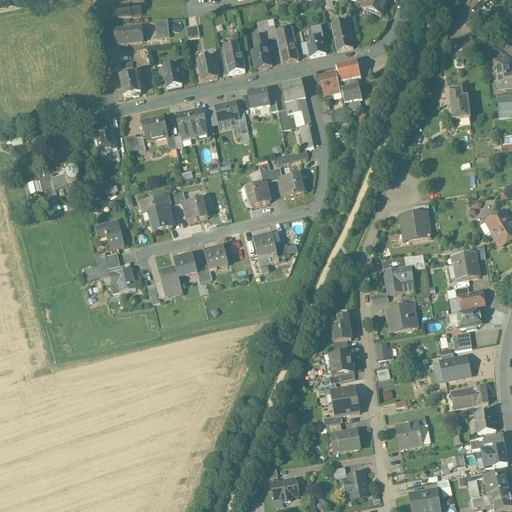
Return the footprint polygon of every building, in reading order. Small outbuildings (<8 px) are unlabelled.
[(388,0),(368,0),(365,11),(381,18),(388,0)] [(480,2),(472,11),(476,15),(480,12),(485,7),(480,2)] [(116,6),(112,7),(113,21),(131,19),(141,18),(139,4),(116,6)] [(491,9),(483,17),(487,21),(496,13),(491,9)] [(476,15),(473,18),(476,22),(483,15),(480,12),(476,15)] [(496,13),(488,22),(496,30),(505,21),(496,13)] [(511,24),(507,20),(499,29),(506,35),(511,28),(511,24)] [(168,21),(155,23),(157,41),(170,39),(168,21)] [(274,21),(268,23),(269,29),(272,40),(272,41),(277,39),(276,33),(274,21)] [(347,25),(338,27),(340,33),(336,34),(337,38),(334,38),(337,54),(353,51),(347,25)] [(198,28),(186,29),(188,41),(200,39),(198,28)] [(132,30),(115,32),(117,46),(133,45),(133,44),(143,43),(142,29),(132,30)] [(269,29),(259,32),(260,39),(265,38),(266,42),(272,40),(269,29)] [(276,33),(277,39),(283,66),(299,63),(292,30),(276,33)] [(320,31),(313,33),(315,42),(307,44),(310,60),(326,56),(320,31)] [(260,39),(254,40),(257,53),(252,54),(256,72),(272,68),(266,42),(265,38),(260,39)] [(237,47),(224,50),(229,77),(245,74),(242,58),(240,59),(237,47)] [(224,50),(217,51),(219,58),(220,58),(224,78),(229,77),(224,50)] [(203,54),(196,55),(197,63),(206,61),(206,60),(205,60),(203,54)] [(197,63),(202,84),(218,80),(217,73),(220,73),(217,59),(206,61),(197,63)] [(511,62),(495,63),(497,91),(511,89),(511,73),(511,74),(511,62)] [(357,64),(336,68),(345,106),(360,103),(362,102),(357,82),(361,81),(357,64)] [(178,67),(163,70),(165,81),(167,90),(182,87),(181,80),(184,79),(181,66),(178,67)] [(163,70),(157,71),(159,82),(165,81),(163,70)] [(137,76),(120,79),(124,99),(132,98),(135,99),(139,98),(141,96),(137,76)] [(337,76),(320,80),(324,99),(334,97),(335,102),(342,100),(337,76)] [(302,84),(281,89),(288,118),(302,115),(299,103),(306,101),(302,84)] [(267,92),(248,96),(251,113),(270,109),(268,97),(267,92)] [(462,93),(450,94),(453,123),(470,121),(468,100),(463,101),(462,93)] [(511,95),(497,97),(499,121),(511,119),(511,95)] [(275,96),(268,97),(270,109),(271,115),(278,114),(278,113),(275,96)] [(312,128),(306,101),(299,103),(302,115),(305,129),(300,130),(304,153),(314,150),(309,128),(312,128)] [(360,103),(345,106),(347,114),(362,111),(360,103)] [(236,104),(215,109),(218,126),(240,121),(236,104)] [(345,110),(332,113),(335,127),(348,124),(345,110)] [(203,111),(176,117),(180,135),(181,139),(182,144),(208,139),(206,130),(207,129),(203,111)] [(286,122),(285,112),(278,113),(278,114),(282,133),(291,131),(289,121),(286,122)] [(164,120),(142,125),(147,144),(167,140),(168,140),(168,139),(164,120)] [(246,122),(240,123),(241,127),(243,137),(249,136),(246,122)] [(113,131),(96,134),(101,157),(109,155),(109,153),(117,152),(113,131)] [(63,143),(51,133),(47,137),(59,147),(63,143)] [(174,138),(168,139),(168,140),(167,140),(169,152),(176,151),(174,140),(174,138)] [(174,140),(176,151),(183,149),(182,144),(181,139),(174,140)] [(143,141),(136,142),(139,155),(146,154),(143,141)] [(54,153),(42,142),(38,147),(50,157),(54,153)] [(280,148),(273,152),(275,157),(282,153),(280,148)] [(307,153),(287,157),(289,165),(308,160),(307,153)] [(73,165),(44,173),(46,180),(41,181),(40,183),(28,186),(31,197),(42,194),(42,193),(44,195),(46,195),(47,195),(47,194),(49,194),(51,202),(58,200),(57,194),(59,194),(59,193),(69,189),(68,188),(66,185),(65,182),(66,179),(68,176),(70,174),(74,174),(77,174),(73,165)] [(268,166),(259,169),(263,186),(265,185),(265,186),(273,184),(270,173),(268,166)] [(280,171),(270,173),(273,184),(281,182),(283,181),(280,171)] [(82,185),(82,182),(81,179),(80,176),(77,174),(74,174),(70,174),(68,176),(66,179),(65,182),(66,185),(68,188),(69,189),(71,190),(74,190),(77,190),(80,188),(82,185)] [(283,181),(281,182),(286,202),(305,197),(300,177),(283,181)] [(263,186),(246,190),(251,210),(270,205),(265,186),(265,185),(263,186)] [(106,193),(99,195),(101,203),(108,201),(106,193)] [(183,195),(173,198),(176,208),(184,206),(186,205),(183,195)] [(173,198),(168,199),(170,210),(176,208),(173,198)] [(168,199),(140,206),(143,217),(150,215),(151,222),(154,234),(173,230),(168,210),(170,210),(168,199)] [(75,211),(59,204),(58,200),(51,202),(42,205),(44,211),(46,215),(54,212),(55,216),(75,211)] [(186,205),(184,206),(189,226),(208,221),(203,201),(186,205)] [(426,207),(413,209),(414,216),(427,214),(426,207)] [(414,216),(400,219),(404,244),(428,240),(428,241),(432,241),(431,239),(427,214),(414,216)] [(511,224),(506,214),(486,225),(500,249),(511,241),(511,224)] [(150,215),(143,217),(145,224),(151,222),(150,215)] [(118,223),(95,229),(98,240),(106,238),(106,240),(107,240),(110,253),(125,249),(118,223)] [(273,237),(253,242),(262,277),(269,275),(268,268),(279,265),(277,256),(277,255),(276,250),(273,237)] [(288,247),(276,250),(277,255),(277,256),(279,265),(286,263),(285,259),(290,258),(288,247)] [(484,248),(477,249),(479,262),(486,261),(484,248)] [(224,250),(205,255),(208,267),(209,273),(210,273),(228,268),(224,250)] [(476,255),(455,259),(456,269),(457,269),(460,282),(480,279),(476,255)] [(117,256),(105,259),(107,265),(118,262),(117,256)] [(193,258),(174,262),(176,271),(179,280),(197,276),(198,276),(196,270),(193,258)] [(414,258),(404,260),(406,270),(412,269),(415,269),(415,272),(425,271),(424,263),(415,264),(414,258)] [(105,259),(96,261),(97,268),(107,265),(105,259)] [(404,260),(385,263),(386,273),(406,270),(404,260)] [(118,262),(107,265),(108,272),(120,269),(118,262)] [(107,265),(97,268),(99,274),(108,272),(107,265)] [(208,267),(202,269),(206,284),(212,282),(210,273),(209,273),(208,267)] [(202,269),(196,270),(198,276),(197,276),(200,286),(206,284),(202,269)] [(406,270),(386,273),(388,279),(385,280),(388,298),(403,296),(401,285),(414,283),(412,269),(406,270)] [(176,271),(159,275),(162,285),(165,300),(183,296),(179,280),(176,271)] [(108,272),(99,274),(101,281),(110,279),(110,277),(108,272)] [(131,272),(110,277),(110,279),(112,286),(118,285),(121,296),(136,292),(131,272)] [(112,286),(111,287),(114,298),(121,296),(118,285),(112,286)] [(162,285),(155,287),(159,301),(165,300),(162,285)] [(468,290),(455,292),(457,300),(459,299),(469,297),(468,290)] [(469,297),(459,299),(463,315),(480,312),(479,309),(485,308),(482,294),(469,297)] [(415,300),(402,302),(403,309),(413,307),(414,307),(416,307),(415,300)] [(403,309),(387,312),(391,335),(411,332),(409,318),(415,317),(414,307),(413,307),(403,309)] [(463,315),(457,316),(460,331),(466,330),(467,333),(475,332),(474,329),(477,328),(478,329),(480,329),(481,328),(482,327),(483,326),(483,324),(482,323),(481,322),(480,312),(463,315)] [(348,318),(338,319),(339,327),(333,328),(335,344),(335,345),(348,343),(352,343),(348,318)] [(469,335),(452,339),(455,355),(485,349),(486,349),(483,332),(469,335)] [(348,343),(335,345),(335,344),(333,345),(334,352),(349,350),(348,343)] [(349,350),(334,352),(335,358),(350,356),(349,350)] [(387,351),(377,352),(379,364),(389,362),(387,351)] [(335,358),(330,359),(333,379),(330,379),(331,387),(336,386),(340,385),(339,378),(354,376),(352,356),(350,356),(335,358)] [(453,356),(441,358),(442,364),(454,362),(453,356)] [(442,364),(440,365),(444,385),(457,382),(457,381),(471,378),(467,359),(454,362),(442,364)] [(378,373),(380,383),(392,380),(389,371),(378,373)] [(354,376),(339,378),(340,385),(355,382),(354,376)] [(331,387),(318,390),(319,397),(331,395),(331,394),(337,393),(336,386),(331,387)] [(486,389),(451,395),(454,413),(489,407),(486,389)] [(337,393),(331,394),(331,395),(333,407),(357,403),(355,390),(337,393)] [(391,391),(382,395),(384,402),(394,399),(391,391)] [(357,403),(333,407),(335,419),(336,420),(342,419),(359,416),(357,403)] [(493,414),(475,417),(478,436),(496,434),(493,414)] [(335,419),(324,421),(325,428),(328,428),(341,426),(343,425),(342,419),(336,420),(335,419)] [(341,426),(328,428),(329,436),(342,433),(341,426)] [(409,428),(397,430),(401,451),(422,448),(422,447),(430,446),(426,428),(419,429),(418,426),(409,428)] [(356,434),(333,438),(336,456),(359,452),(356,434)] [(503,438),(471,445),(473,454),(486,451),(486,449),(493,448),(494,452),(505,450),(503,438)] [(494,452),(482,454),(485,472),(508,468),(505,450),(494,452)] [(464,458),(447,461),(449,471),(466,468),(464,458)] [(345,471),(334,473),(335,481),(346,479),(345,471)] [(277,472),(263,474),(265,482),(278,480),(277,472)] [(487,474),(467,479),(468,485),(484,480),(488,479),(487,474)] [(488,479),(484,480),(487,491),(484,492),(485,499),(491,497),(509,493),(504,475),(488,479)] [(363,476),(348,479),(350,486),(345,487),(347,495),(351,494),(352,502),(367,499),(363,476)] [(448,482),(438,485),(440,492),(450,489),(448,482)] [(295,483),(272,487),(275,502),(282,501),(283,505),(291,504),(291,499),(298,498),(295,483)] [(440,511),(437,492),(409,496),(412,511),(440,511)] [(511,506),(509,493),(491,497),(492,501),(489,501),(491,509),(494,509),(494,511),(505,511),(511,510),(511,506)]
